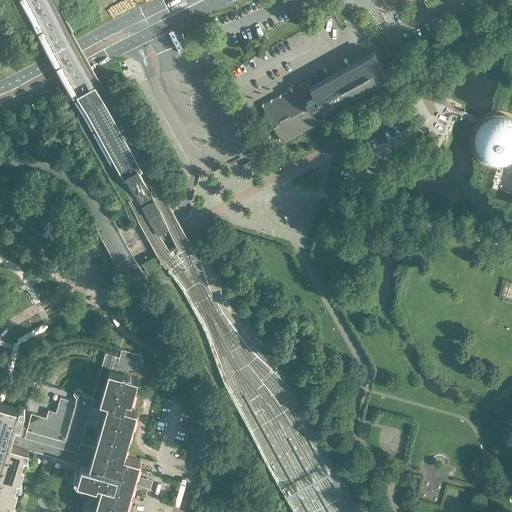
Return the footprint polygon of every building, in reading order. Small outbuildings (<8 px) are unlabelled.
[(317,93),(314,88),(374,55),(384,74),(332,103),(333,106),(388,76),(375,51),(313,85),(310,86),(314,94),(317,93)] [(222,57),(220,53),(212,57),(214,62),(221,58),(222,57)] [(332,103),(384,74),(374,55),(314,88),(317,93),(314,94),(313,95),(311,90),(307,83),(296,90),(297,92),(296,92),(295,90),(291,93),(292,95),(290,96),(288,91),(265,104),(272,117),(270,119),(275,128),(278,127),(285,140),(326,118),(323,112),(319,104),(322,102),(326,110),(333,106),(332,103)] [(306,81),(295,87),(294,85),(287,89),(288,91),(290,96),(292,95),(291,93),(295,90),(296,92),(297,92),(296,90),(307,83),(306,81)] [(268,117),(270,119),(272,117),(265,104),(262,105),(266,111),(268,117)] [(511,118),(509,117),(507,116),(506,116),(505,116),(503,115),(500,115),(498,115),(496,115),(495,115),(493,116),(490,116),(488,117),(486,118),(484,120),(483,120),(482,121),(481,122),(480,123),(479,125),(478,125),(478,126),(477,128),(476,128),(475,130),(475,132),(474,133),(474,134),(474,135),(474,137),(473,139),(473,140),(473,142),(474,144),(474,145),(474,147),(475,149),(476,151),(476,152),(477,153),(478,155),(480,157),(481,158),(482,159),(484,160),(486,162),(488,163),(490,164),(491,164),(493,165),(494,165),(497,165),(499,165),(502,165),(503,165),(505,164),(508,164),(509,163),(511,162),(511,161),(511,118)] [(285,140),(278,127),(275,128),(282,142),(285,140)] [(159,207),(140,171),(137,173),(132,175),(127,178),(147,214),(140,218),(141,220),(143,223),(145,223),(149,231),(150,231),(156,228),(159,233),(161,231),(169,227),(167,222),(167,221),(168,223),(173,221),(174,220),(165,204),(159,207)] [(20,511),(21,511),(12,509),(13,506),(10,506),(11,501),(14,502),(18,488),(15,487),(18,479),(21,479),(25,465),(22,464),(24,455),(27,456),(29,449),(82,464),(78,479),(93,483),(93,484),(97,485),(98,481),(102,482),(93,511),(125,511),(133,483),(138,484),(140,476),(136,475),(140,460),(124,455),(137,410),(134,409),(135,407),(134,405),(131,404),(129,405),(128,407),(125,406),(126,400),(131,401),(138,377),(131,375),(130,374),(128,373),(127,374),(125,374),(127,367),(132,369),(132,368),(136,369),(136,368),(139,367),(141,365),(142,365),(142,364),(143,361),(142,358),(142,357),(140,355),(137,353),(122,349),(119,356),(106,352),(92,397),(82,394),(82,392),(81,389),(78,388),(75,390),(74,393),(75,396),(77,396),(76,400),(60,396),(56,411),(49,409),(47,417),(32,412),(27,427),(21,425),(25,410),(25,409),(25,408),(24,406),(21,406),(19,407),(19,408),(0,402),(0,511),(20,511)]
